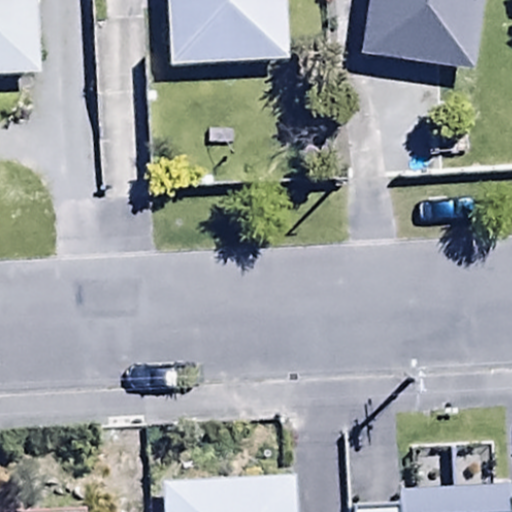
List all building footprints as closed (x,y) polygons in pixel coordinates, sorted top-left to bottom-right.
[(36,0),(0,0),(0,91),(40,91),(36,0)] [(282,0),(163,0),(167,84),(286,79),(282,0)] [(471,85),(482,0),(365,0),(356,68),(471,85)] [(293,511),(292,491),(161,497),(161,511),(293,511)] [(399,511),(511,511),(507,511),(507,500),(399,503),(399,511)]
